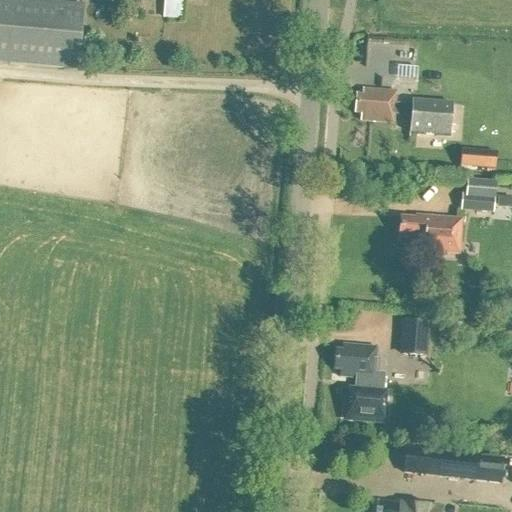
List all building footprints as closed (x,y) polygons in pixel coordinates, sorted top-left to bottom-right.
[(0,0),(0,66),(79,73),(84,8),(0,0)] [(415,96),(434,98),(436,76),(429,76),(417,75),(415,96)] [(362,98),(356,97),(355,116),(360,116),(360,123),(393,126),(394,117),(409,119),(408,136),(449,139),(452,105),(410,102),(410,107),(395,106),(396,94),(362,91),(362,98)] [(500,138),(488,137),(486,153),(509,156),(510,146),(499,145),(500,138)] [(484,154),(460,152),(459,168),(483,170),(484,154)] [(465,184),(465,197),(492,199),(493,185),(465,184)] [(492,199),(465,197),(460,197),(459,214),(508,217),(509,202),(492,201),(492,199)] [(458,256),(460,222),(416,219),(416,221),(400,220),(399,240),(414,241),(413,253),(458,256)] [(397,359),(425,361),(428,327),(400,324),(397,359)] [(386,394),(383,394),(384,376),(375,375),(376,360),(374,360),(375,350),(342,347),(341,354),(336,353),(334,372),(340,372),(339,379),(354,380),(353,391),(346,391),(345,404),(343,403),(341,422),(384,426),(386,407),(385,407),(386,394)] [(503,462),(406,451),(404,475),(501,486),(503,462)]
